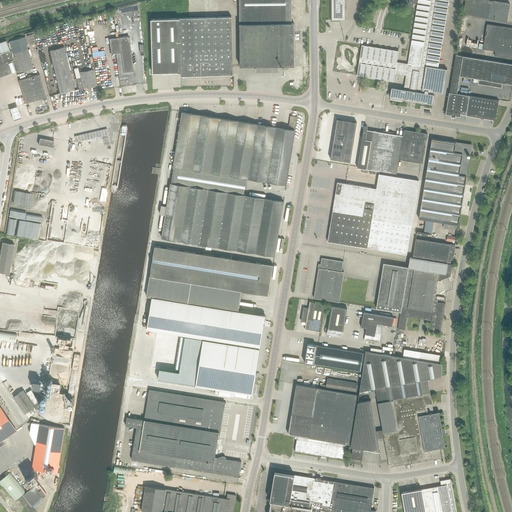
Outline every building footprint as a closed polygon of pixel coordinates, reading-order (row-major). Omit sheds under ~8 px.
[(291,0),(239,0),(239,24),(291,23),(291,0)] [(344,20),(344,0),(331,0),(332,20),(332,21),(344,20)] [(403,0),(402,0),(396,0),(395,5),(412,8),(413,4),(417,5),(413,28),(408,64),(407,63),(407,64),(408,64),(407,66),(396,64),(398,51),(362,45),(357,75),(393,81),(394,81),(395,72),(397,73),(397,74),(406,75),(404,87),(404,88),(405,88),(404,90),(392,88),(391,88),(390,98),(390,100),(402,102),(402,99),(421,102),(421,101),(424,101),(426,102),(426,103),(432,104),(433,104),(434,95),(434,92),(443,93),(447,69),(438,68),(448,0),(417,0),(418,0),(414,0),(408,0),(409,1),(403,0)] [(465,0),(463,14),(507,21),(510,4),(486,0),(465,0)] [(233,74),(233,73),(231,28),(231,18),(231,17),(178,18),(151,19),(152,60),(153,73),(181,72),(181,74),(181,75),(181,76),(182,76),(189,76),(190,76),(190,75),(194,75),(194,76),(194,74),(200,74),(200,75),(207,75),(232,75),(232,74),(233,74)] [(240,66),(243,66),(276,66),(294,65),(294,30),(294,23),(291,23),(239,24),(239,28),(240,66)] [(511,28),(487,24),(486,28),(483,49),(495,51),(494,56),(511,58),(511,28)] [(33,34),(27,36),(29,44),(35,42),(33,34)] [(119,77),(134,75),(129,36),(109,39),(111,54),(116,53),(119,77)] [(18,73),(21,72),(33,68),(26,45),(28,45),(25,37),(9,42),(18,73)] [(6,41),(0,42),(0,76),(16,71),(9,51),(9,50),(6,41)] [(68,92),(74,90),(75,90),(74,90),(64,47),(50,51),(60,93),(57,94),(64,93),(64,91),(68,90),(68,92)] [(457,93),(459,76),(460,76),(479,79),(478,83),(478,84),(495,87),(501,88),(502,83),(511,84),(511,63),(502,62),(484,59),(456,55),(449,92),(457,93)] [(78,89),(82,88),(97,85),(94,70),(79,73),(78,68),(74,69),(76,78),(76,79),(77,79),(79,88),(78,89)] [(25,103),(46,97),(39,74),(18,80),(25,103)] [(446,114),(454,115),(460,116),(460,114),(466,115),(469,95),(457,93),(449,92),(446,114)] [(466,115),(480,118),(495,120),(499,100),(469,95),(466,115)] [(17,106),(9,109),(11,113),(13,120),(21,117),(19,110),(17,106)] [(161,205),(160,214),(165,215),(161,237),(206,245),(205,248),(211,249),(212,246),(275,256),(283,201),(276,200),(243,195),(246,178),(276,183),(286,185),(295,130),(297,118),(297,117),(290,116),(291,116),(288,129),(283,128),(276,127),(269,126),(265,125),(250,123),(246,122),(231,120),(227,119),(212,117),(208,116),(193,114),(189,113),(182,112),(173,166),(174,167),(172,178),(171,183),(171,184),(170,184),(166,206),(161,205)] [(337,119),(335,129),(345,131),(346,126),(347,121),(337,119)] [(358,166),(357,168),(367,169),(373,131),(367,130),(367,127),(364,126),(364,128),(358,166)] [(112,142),(113,129),(101,128),(99,141),(112,142)] [(335,129),(334,139),(344,140),(344,135),(345,131),(335,129)] [(426,134),(408,131),(406,130),(404,130),(403,136),(402,136),(399,159),(422,163),(427,133),(426,133),(426,134)] [(396,174),(399,159),(402,136),(399,135),(393,134),(393,133),(383,131),(383,133),(377,132),(373,131),(367,169),(396,174)] [(53,147),(54,141),(40,138),(38,145),(53,147)] [(334,139),(332,149),(342,150),(343,145),(344,140),(334,139)] [(425,181),(419,219),(426,220),(431,221),(434,221),(437,222),(444,223),(443,228),(453,229),(454,227),(457,227),(458,225),(460,215),(461,210),(465,185),(465,180),(470,154),(468,154),(469,145),(455,142),(432,139),(425,179),(425,181)] [(110,153),(112,144),(105,143),(104,146),(109,147),(109,149),(103,148),(102,152),(110,153)] [(332,149),(330,158),(340,160),(341,155),(342,150),(332,149)] [(337,182),(332,213),(330,224),(329,224),(328,226),(330,227),(327,242),(406,254),(419,180),(379,174),(376,189),(337,182)] [(426,220),(424,232),(432,233),(434,221),(431,221),(426,220)] [(413,257),(412,258),(448,263),(452,264),(453,258),(455,245),(416,238),(413,257)] [(0,272),(9,274),(14,244),(2,242),(0,254),(0,272)] [(263,325),(264,325),(265,316),(238,311),(242,291),(268,295),(273,265),(154,246),(146,296),(147,296),(146,299),(150,300),(150,297),(151,297),(146,329),(167,332),(167,335),(176,337),(176,334),(203,338),(259,347),(263,325)] [(400,317),(398,329),(404,330),(407,316),(431,320),(429,330),(441,331),(445,303),(434,302),(438,279),(448,275),(446,271),(448,263),(412,258),(410,257),(408,267),(401,312),(400,313),(400,317)] [(314,298),(339,302),(344,272),(342,271),(343,262),(321,258),(320,268),(319,268),(314,298)] [(381,278),(376,308),(401,312),(408,267),(384,263),(381,278)] [(325,305),(310,302),(310,301),(308,308),(303,308),(301,321),(306,322),(305,329),(305,328),(320,331),(325,305)] [(347,308),(332,306),(327,334),(342,336),(347,308)] [(365,334),(364,340),(379,342),(380,337),(382,324),(392,326),(393,317),(364,312),(361,327),(366,328),(365,334)] [(0,339),(15,342),(16,334),(0,331),(0,339)] [(74,342),(74,335),(60,335),(60,345),(70,346),(70,342),(74,342)] [(259,347),(203,338),(196,385),(219,389),(218,394),(230,396),(231,390),(252,394),(254,384),(259,347)] [(304,361),(304,362),(312,363),(360,371),(363,353),(315,345),(306,343),(306,344),(307,344),(304,361)] [(442,363),(436,363),(392,355),(366,351),(359,391),(376,388),(424,379),(425,379),(428,379),(442,376),(442,363)] [(52,390),(60,392),(63,379),(55,378),(52,390)] [(355,393),(357,383),(327,378),(326,388),(355,393)] [(376,388),(378,402),(426,393),(428,393),(430,392),(428,379),(425,379),(424,379),(376,388)] [(41,381),(34,380),(33,388),(40,389),(41,381)] [(296,385),(297,385),(289,434),(288,433),(288,434),(297,435),(297,439),(296,439),(297,439),(294,452),(295,452),(295,450),(321,455),(326,455),(326,456),(326,455),(342,458),(342,460),(345,443),(349,444),(349,443),(348,443),(356,395),(357,395),(357,394),(301,385),(296,384),(296,385)] [(25,414),(35,407),(23,390),(13,397),(25,414)] [(26,393),(34,404),(39,401),(31,390),(26,393)] [(223,458),(222,458),(215,457),(215,454),(219,431),(218,431),(219,424),(220,425),(224,405),(224,402),(226,403),(226,402),(149,390),(144,420),(143,420),(139,419),(136,418),(133,418),(127,417),(125,425),(126,426),(126,425),(136,427),(143,428),(141,442),(140,442),(134,441),(131,460),(131,459),(138,460),(166,465),(170,465),(174,466),(188,468),(194,469),(239,477),(239,476),(238,476),(241,462),(241,461),(239,461),(225,459),(223,458)] [(444,446),(441,428),(438,412),(439,412),(439,411),(434,412),(430,393),(430,392),(428,393),(426,393),(378,402),(385,442),(387,454),(388,454),(388,456),(387,456),(389,466),(389,467),(397,465),(426,460),(442,457),(441,457),(440,447),(445,446),(444,446)] [(364,449),(379,452),(380,452),(380,451),(379,451),(371,401),(371,400),(357,402),(350,447),(353,447),(353,449),(352,449),(352,450),(353,450),(351,462),(350,462),(361,464),(364,449)] [(16,430),(9,421),(0,407),(0,441),(16,430),(16,431),(16,430)] [(64,428),(63,428),(40,424),(33,469),(57,473),(64,428)] [(18,465),(0,479),(0,497),(11,511),(40,511),(46,508),(39,500),(46,495),(37,484),(31,489),(23,479),(27,476),(18,465)] [(135,468),(115,465),(114,471),(134,474),(135,468)] [(310,511),(311,508),(320,509),(325,510),(330,511),(334,511),(375,511),(376,510),(371,510),(374,487),(334,481),(334,482),(328,481),(327,481),(321,480),(321,479),(318,478),(316,478),(316,479),(314,479),(314,478),(312,477),(274,471),(271,487),(269,501),(271,502),(269,511),(310,511)] [(456,511),(451,483),(451,480),(450,479),(445,480),(443,480),(440,480),(441,485),(434,487),(432,487),(426,488),(422,489),(401,492),(405,511),(456,511)] [(226,499),(177,491),(165,489),(146,486),(142,511),(149,511),(232,511),(236,495),(227,493),(226,499)]
